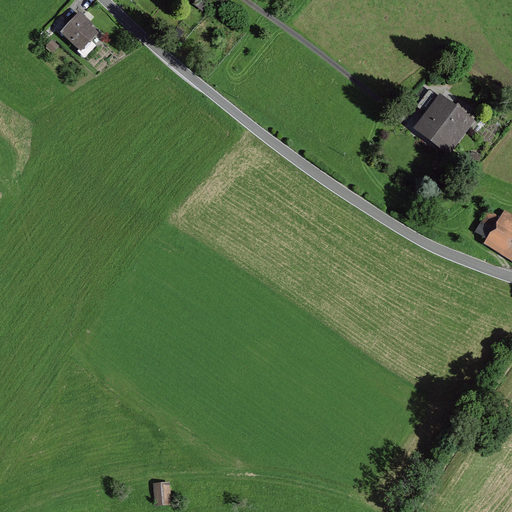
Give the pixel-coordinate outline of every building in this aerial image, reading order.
[(64,34),(80,49),(94,34),(88,28),(90,26),(80,16),(64,34)] [(51,39),(47,47),(56,52),(60,44),(51,39)] [(418,106),(430,115),(439,103),(427,94),(418,106)] [(467,124),(439,103),(430,115),(421,127),(449,148),(467,124)] [(476,232),(489,240),(501,221),(488,213),(476,232)] [(511,227),(501,221),(489,240),(511,254),(511,227)] [(155,486),(157,504),(169,503),(167,485),(155,486)]
